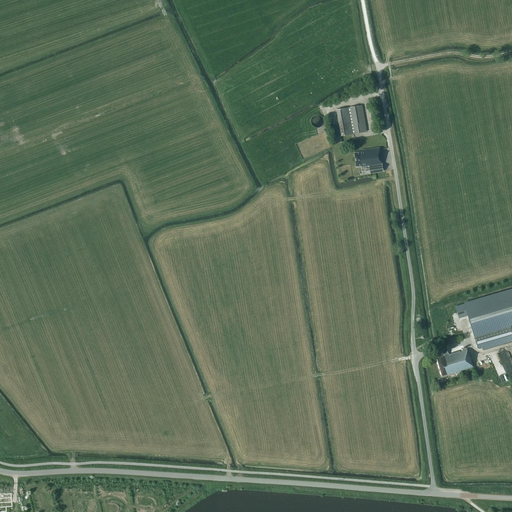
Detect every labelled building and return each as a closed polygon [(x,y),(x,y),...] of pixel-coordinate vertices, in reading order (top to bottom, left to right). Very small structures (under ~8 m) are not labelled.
[(336,109),(341,136),(367,131),(362,105),(336,109)] [(325,122),(325,120),(325,119),(325,117),(324,116),(323,115),(322,114),(321,114),(320,113),(318,113),(316,113),(315,114),(314,114),(313,115),(312,116),(311,117),(311,119),(311,121),(311,122),(311,123),(312,125),(313,126),(314,127),(315,127),(317,128),(318,128),(319,128),(321,127),(322,127),(323,126),(324,124),(325,123),(325,122)] [(383,171),(380,148),(371,149),(372,150),(359,152),(354,153),(356,166),(361,165),(361,167),(369,165),(370,173),(383,171)] [(459,318),(468,316),(477,348),(482,347),(483,350),(511,341),(511,331),(510,325),(511,324),(511,289),(455,306),(459,318)] [(437,357),(442,375),(474,366),(470,353),(469,353),(467,348),(437,357)] [(501,383),(509,380),(506,371),(497,374),(501,383)] [(6,508),(11,508),(10,491),(4,491),(0,490),(0,508),(6,508)]
